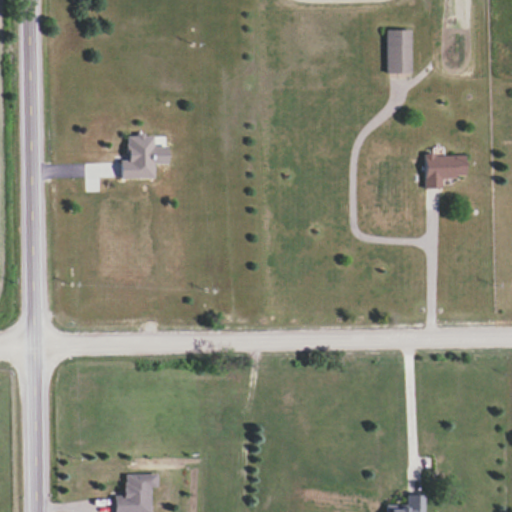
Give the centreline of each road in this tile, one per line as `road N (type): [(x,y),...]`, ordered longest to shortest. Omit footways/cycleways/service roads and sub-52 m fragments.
road 1 (residential): [(511,330),(0,343)]
road 2 (tertiary): [(29,0),(38,342)]
road 3 (tertiary): [(38,342),(39,511)]
